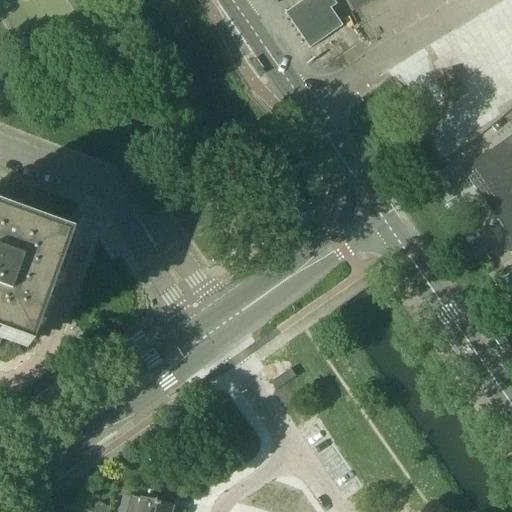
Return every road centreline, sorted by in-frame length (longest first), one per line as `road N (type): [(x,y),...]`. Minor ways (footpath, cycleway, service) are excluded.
road 1 (tertiary): [(0,479),(214,331)]
road 2 (residential): [(105,188),(44,352),(20,387),(0,385)]
road 3 (tertiary): [(511,410),(381,215)]
road 4 (unclassified): [(306,107),(484,0)]
road 5 (tertiary): [(214,331),(381,215)]
road 6 (residential): [(297,455),(214,331)]
road 7 (residential): [(105,188),(142,226),(190,300)]
road 8 (tertiary): [(381,215),(306,107)]
road 9 (tertiary): [(306,107),(231,0)]
